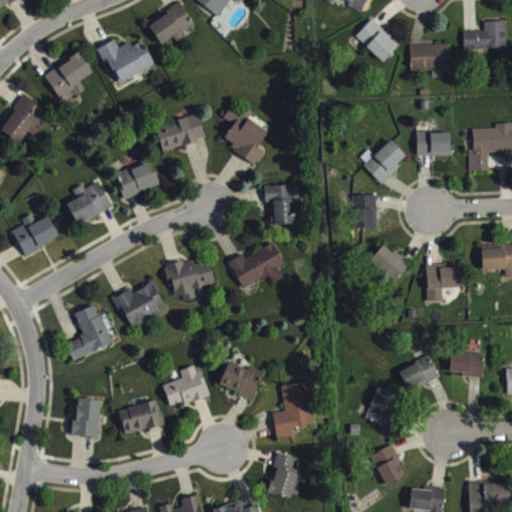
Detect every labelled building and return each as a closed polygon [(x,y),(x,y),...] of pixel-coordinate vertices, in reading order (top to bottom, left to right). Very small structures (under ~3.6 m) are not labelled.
[(0,0),(0,15),(27,3),(26,0),(0,0)] [(193,0),(192,2),(219,23),(234,4),(240,8),(246,0),(193,0)] [(333,0),(352,7),(351,12),(364,18),(371,0),(333,0)] [(195,31),(184,10),(150,28),(162,52),(184,40),(183,38),(195,31)] [(357,42),(384,68),(400,52),(373,26),(357,42)] [(508,56),(507,27),(485,28),(485,37),(465,38),(465,56),(508,56)] [(119,90),(156,71),(144,47),(133,52),(131,48),(120,54),(116,46),(101,54),(119,90)] [(413,77),(453,76),(453,50),(412,51),(413,77)] [(94,79),(81,59),(46,81),(64,110),(87,96),(81,87),(94,79)] [(49,119),(24,101),(1,135),(22,149),(30,138),(37,144),(44,134),(40,131),(49,119)] [(269,137),(249,124),(253,117),(245,112),(241,119),(232,113),(226,124),(235,130),(226,144),(237,151),(234,157),(257,171),(265,157),(259,153),(269,137)] [(164,157),(207,145),(200,121),(157,133),(164,157)] [(474,135),(475,156),(470,156),(471,178),(490,177),(490,158),(511,157),(511,129),(497,130),(498,134),(474,135)] [(451,138),(418,139),(419,163),(452,162),(451,138)] [(375,162),(370,156),(361,165),(384,190),(403,173),(400,169),(408,162),(392,146),(375,162)] [(163,190),(157,177),(153,179),(149,168),(116,182),(126,205),(163,190)] [(113,213),(100,188),(86,195),(84,191),(74,196),(79,204),(68,210),(79,231),(113,213)] [(266,192),(267,208),(271,208),(272,231),(296,230),(296,220),(301,220),(300,205),(296,205),(295,191),(266,192)] [(379,234),(378,201),(354,201),(355,235),(379,234)] [(50,222),(38,228),(34,220),(24,225),(27,231),(14,237),(26,261),(61,244),(50,222)] [(244,295),(271,281),(275,289),(285,284),(280,274),(286,271),(275,249),(246,264),(244,261),(230,268),(244,295)] [(511,250),(507,251),(507,254),(483,255),(484,276),(507,276),(507,284),(511,284),(511,250)] [(398,287),(412,270),(396,257),(394,259),(384,251),(372,266),(398,287)] [(216,290),(210,267),(196,271),(195,265),(167,273),(175,304),(184,301),(185,307),(198,304),(195,295),(216,290)] [(461,273),(442,274),(442,271),(427,271),(429,308),(444,307),(444,295),(462,294),(461,273)] [(168,316),(155,289),(134,299),(132,295),(116,303),(130,334),(168,316)] [(76,319),(85,343),(67,350),(74,366),(114,351),(98,311),(76,319)] [(485,384),(485,359),(452,358),(452,378),(463,378),(463,383),(485,384)] [(400,376),(410,399),(441,385),(431,363),(400,376)] [(221,393),(254,405),(264,377),(252,373),(251,376),(230,368),(221,393)] [(184,384),(164,392),(172,415),(210,401),(199,371),(182,377),(184,384)] [(315,431),(312,404),(316,404),(314,388),(283,392),(286,417),(275,419),(278,444),(295,442),(294,433),(315,431)] [(367,425),(389,434),(402,403),(379,394),(367,425)] [(100,444),(102,406),(76,405),(74,443),(100,444)] [(126,441),(166,431),(160,406),(120,416),(126,441)] [(406,483),(394,452),(373,460),(385,491),(406,483)] [(299,505),(303,487),(298,486),(300,476),(294,475),(297,464),(278,460),(270,498),(299,505)] [(511,511),(511,488),(470,490),(471,511),(511,511)] [(411,511),(444,511),(447,494),(434,493),(434,497),(413,495),(411,511)] [(164,511),(201,511),(200,502),(183,505),(184,511),(173,511),(173,510),(164,511)]
